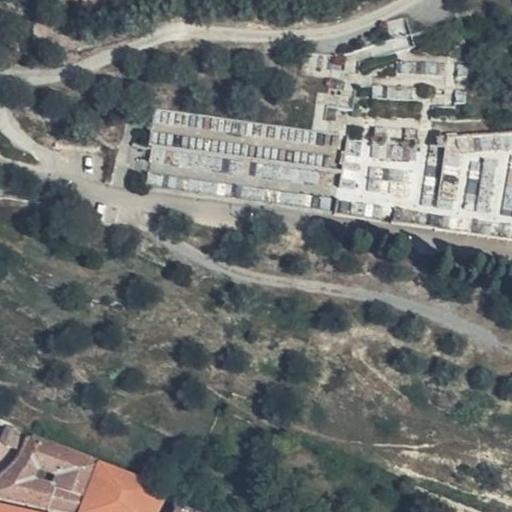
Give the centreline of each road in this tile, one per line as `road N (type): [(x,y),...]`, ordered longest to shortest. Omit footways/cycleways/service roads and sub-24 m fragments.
road 1 (residential): [(511,253),(129,200),(0,163)]
road 2 (track): [(0,97),(15,78),(183,32),(294,38),(409,0)]
road 3 (track): [(511,348),(335,288),(222,272),(152,231),(129,200)]
